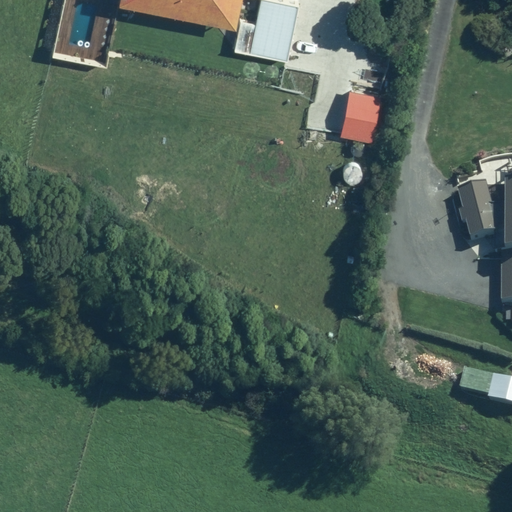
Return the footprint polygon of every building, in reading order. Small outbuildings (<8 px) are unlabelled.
[(125,0),(187,13),(185,21),(202,25),(203,19),(236,26),(241,0),(125,0)] [(272,0),(259,0),(255,26),(240,23),(237,48),(251,50),(251,53),(289,59),(298,4),(272,0)] [(381,94),(351,89),(343,135),(373,140),(381,94)] [(362,175),(362,171),(362,170),(362,169),(362,168),(361,167),(360,166),(360,165),(359,164),(358,164),(358,163),(357,162),(356,162),(355,162),(354,161),(353,161),(352,161),(351,161),(350,161),(349,161),(348,161),(347,162),(346,162),(345,163),(344,163),(343,164),(343,165),(342,165),(341,166),(341,167),(340,168),(340,169),(340,170),(339,171),(339,172),(339,173),(339,174),(339,175),(340,176),(340,177),(340,178),(341,179),(341,180),(342,180),(343,181),(344,182),(345,183),(346,183),(347,184),(348,184),(349,184),(350,184),(351,184),(352,184),(353,184),(354,184),(355,184),(356,183),(357,183),(358,182),(359,182),(359,181),(360,180),(361,179),(361,178),(362,178),(362,177),(362,176),(362,175)] [(488,186),(460,194),(475,243),(499,235),(491,210),(496,209),(488,186)] [(511,380),(494,377),(489,403),(511,407),(511,380)]
